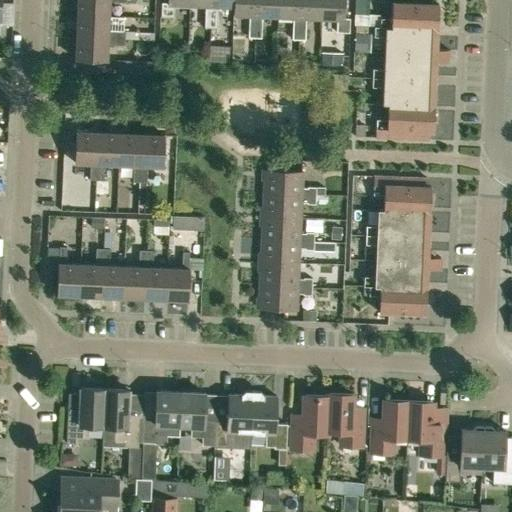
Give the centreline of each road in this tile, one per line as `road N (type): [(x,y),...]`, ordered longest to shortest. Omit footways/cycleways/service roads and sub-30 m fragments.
road 1 (residential): [(482,344),(424,366),(79,348),(56,339)]
road 2 (residential): [(20,218),(30,0)]
road 3 (residential): [(482,344),(496,163)]
road 4 (residential): [(22,511),(28,376),(56,339)]
road 5 (residential): [(496,163),(490,145),(499,0)]
road 6 (residential): [(56,339),(19,291),(20,218)]
